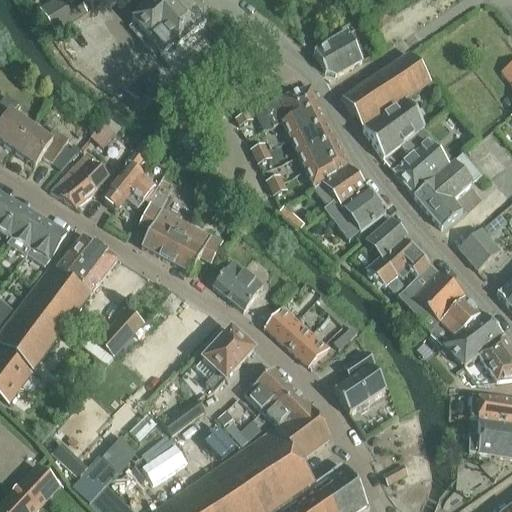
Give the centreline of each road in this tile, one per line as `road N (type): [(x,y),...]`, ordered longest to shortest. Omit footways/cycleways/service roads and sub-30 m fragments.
road 1 (unclassified): [(381,511),(307,386),(227,318),(0,174)]
road 2 (unclassified): [(511,331),(373,177),(326,98)]
road 3 (residential): [(326,98),(476,0)]
road 4 (residential): [(326,98),(295,57),(218,0)]
